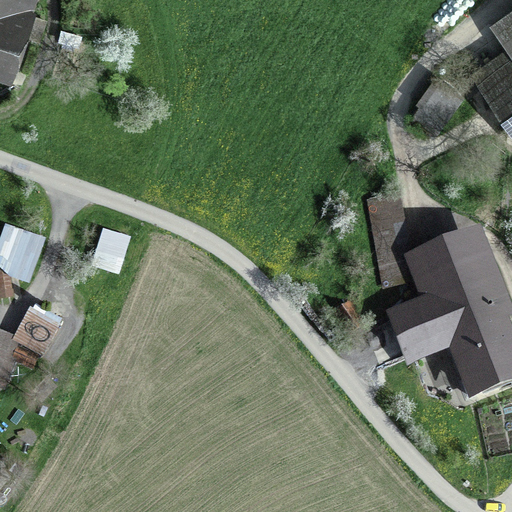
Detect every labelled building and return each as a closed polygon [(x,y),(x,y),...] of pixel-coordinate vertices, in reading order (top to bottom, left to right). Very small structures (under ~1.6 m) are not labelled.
[(0,0),(0,65),(11,69),(31,11),(27,9),(29,0),(0,0)] [(511,45),(511,61),(485,80),(511,118),(511,19),(500,28),(511,45)] [(453,127),(471,101),(438,78),(419,103),(453,127)] [(385,287),(408,283),(393,199),(370,203),(385,287)] [(511,376),(511,359),(498,324),(473,262),(468,249),(451,256),(448,247),(422,257),(440,302),(400,317),(416,356),(455,340),(475,391),(511,376)] [(58,326),(35,314),(19,344),(42,356),(58,326)] [(17,346),(0,340),(0,372),(7,375),(17,346)]
